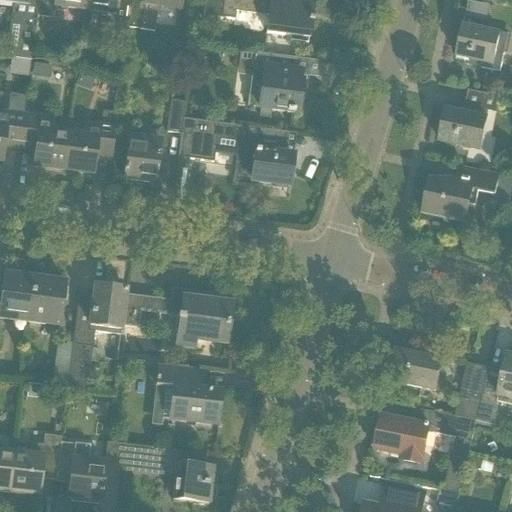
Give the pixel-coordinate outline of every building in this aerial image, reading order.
[(0,0),(0,2),(13,4),(11,18),(13,19),(20,20),(15,59),(30,61),(36,22),(36,18),(38,0),(0,0)] [(55,10),(84,14),(85,0),(38,0),(36,18),(54,20),(55,10)] [(111,27),(127,29),(130,0),(85,0),(84,14),(112,17),(111,27)] [(130,0),(127,29),(154,32),(157,10),(180,13),(181,0),(130,0)] [(290,38),(290,43),(308,46),(310,24),(312,24),(313,20),(311,20),(313,3),(312,3),(311,5),(290,2),(290,0),(204,0),(203,17),(234,21),(235,13),(266,17),(264,34),(290,38)] [(468,2),(465,18),(476,20),(480,21),(483,5),(479,5),(468,2)] [(499,35),(509,37),(509,36),(462,27),(456,58),(482,63),(481,69),(499,72),(503,53),(495,51),(499,35)] [(293,83),(296,60),(255,54),(248,109),(259,110),(270,112),(286,114),(285,115),(292,116),(292,114),(297,115),(299,100),(303,101),(305,87),(301,87),(301,84),(293,83)] [(29,63),(11,60),(9,76),(27,78),(29,63)] [(50,67),(33,65),(32,78),(49,80),(50,67)] [(79,74),(75,87),(90,92),(94,80),(79,74)] [(445,111),(438,143),(458,146),(476,150),(478,137),(484,138),(488,118),(487,118),(488,113),(496,114),(499,98),(487,95),(467,91),(463,115),(445,111)] [(0,163),(1,163),(4,142),(19,144),(18,149),(19,149),(23,118),(26,98),(9,96),(6,116),(0,114),(0,163)] [(165,134),(180,136),(182,121),(184,104),(169,102),(165,134)] [(259,110),(258,118),(269,120),(270,112),(259,110)] [(33,167),(62,171),(67,132),(53,130),(52,122),(23,118),(19,149),(20,144),(36,146),(33,167)] [(182,121),(180,136),(177,159),(213,164),(215,140),(245,143),(242,166),(252,167),(250,182),(288,187),(292,157),(281,156),(283,135),(287,135),(287,134),(182,121)] [(67,132),(62,171),(92,175),(95,153),(109,155),(109,161),(110,161),(115,127),(86,123),(83,134),(67,132)] [(126,159),(123,179),(153,182),(154,172),(160,173),(162,153),(164,145),(165,134),(142,131),(141,137),(129,135),(126,159)] [(424,214),(465,222),(468,205),(475,206),(478,192),(495,195),(499,175),(458,167),(454,186),(430,182),(424,214)] [(495,195),(494,198),(511,202),(511,194),(511,177),(499,175),(495,195)] [(198,196),(197,205),(208,207),(209,197),(198,196)] [(0,321),(27,325),(33,280),(4,276),(1,296),(0,304),(0,321)] [(63,284),(33,280),(27,325),(57,329),(63,284)] [(77,301),(71,346),(92,348),(94,333),(119,336),(120,327),(125,295),(125,291),(121,291),(121,289),(108,288),(108,289),(93,287),(91,303),(77,301)] [(170,301),(168,316),(176,317),(175,321),(180,321),(177,347),(193,349),(194,336),(226,340),(230,305),(196,301),(197,293),(171,290),(170,301)] [(125,295),(120,327),(138,329),(140,316),(140,313),(142,298),(125,295)] [(51,387),(66,389),(71,346),(57,344),(51,387)] [(66,389),(66,391),(78,392),(86,393),(86,392),(92,348),(71,346),(66,389)] [(396,352),(390,382),(435,391),(442,357),(428,354),(427,358),(396,352)] [(475,423),(474,425),(491,429),(492,423),(497,405),(511,408),(511,403),(511,402),(511,357),(506,356),(500,383),(485,379),(476,420),(475,423)] [(154,388),(152,403),(168,405),(166,420),(196,424),(216,426),(220,393),(196,390),(198,370),(178,368),(156,365),(154,388)] [(455,416),(455,418),(475,423),(476,420),(485,379),(487,371),(467,367),(455,416)] [(381,418),(375,450),(403,455),(402,460),(421,464),(424,464),(430,433),(456,438),(443,492),(459,495),(464,473),(465,468),(467,458),(474,425),(475,423),(455,418),(413,410),(411,424),(381,418)] [(12,452),(8,492),(38,495),(40,473),(56,475),(59,444),(60,438),(44,436),(43,446),(30,445),(13,443),(12,452)] [(103,472),(103,469),(104,462),(87,461),(89,447),(59,444),(56,475),(55,483),(57,483),(57,478),(69,479),(67,499),(99,502),(103,472)] [(103,469),(103,472),(124,474),(124,471),(125,466),(175,471),(174,477),(172,501),(207,505),(212,469),(204,468),(205,455),(168,451),(127,446),(106,444),(104,462),(103,469)] [(0,491),(8,492),(12,452),(0,450),(0,491)] [(467,458),(465,468),(480,472),(483,462),(467,458)] [(420,511),(425,492),(391,485),(386,509),(365,504),(363,511),(420,511)] [(439,504),(437,511),(453,511),(456,497),(439,494),(436,503),(439,504)]
